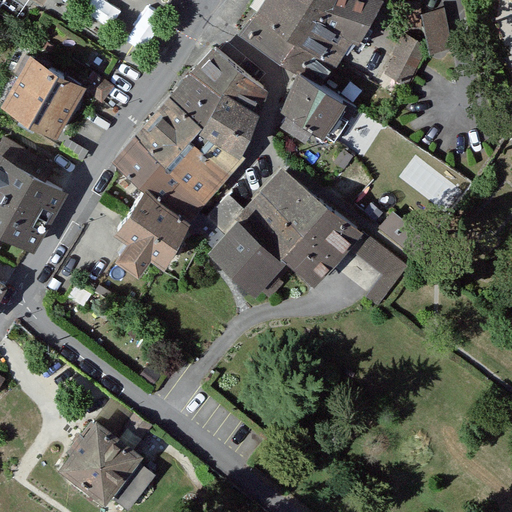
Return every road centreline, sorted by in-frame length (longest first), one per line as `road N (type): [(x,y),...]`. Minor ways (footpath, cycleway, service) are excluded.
road 1 (residential): [(294,511),(35,317),(16,294)]
road 2 (residential): [(205,0),(171,64),(16,294)]
